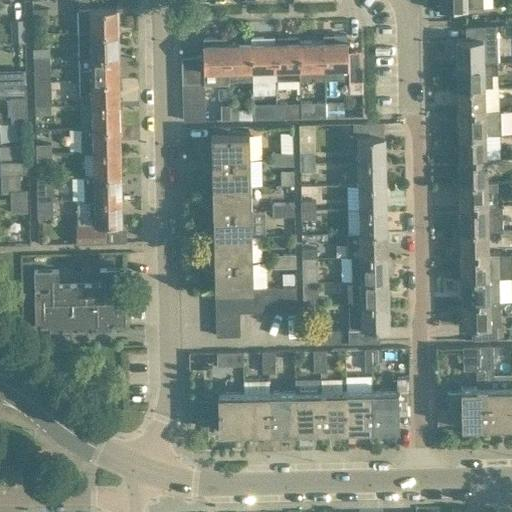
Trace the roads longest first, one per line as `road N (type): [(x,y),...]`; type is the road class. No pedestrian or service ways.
road 1 (residential): [(422,480),(405,0)]
road 2 (residential): [(141,469),(169,397),(161,0)]
road 3 (residential): [(422,480),(199,484),(141,469)]
road 4 (residential): [(141,469),(0,383)]
road 5 (residential): [(128,499),(0,497)]
